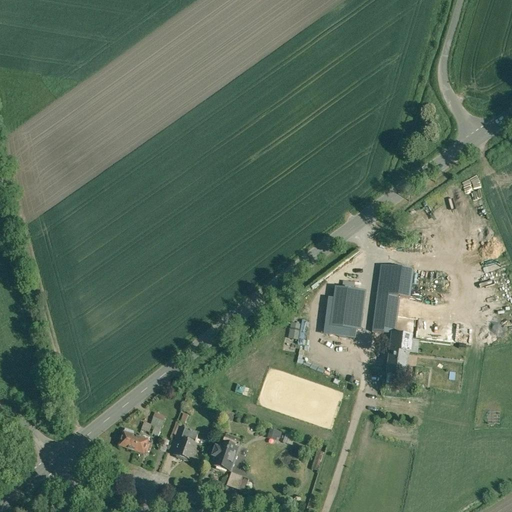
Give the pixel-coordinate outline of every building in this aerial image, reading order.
[(414,271),(382,267),(373,333),(395,336),(400,299),(410,300),(414,271)] [(360,291),(336,288),(331,328),(355,331),(360,291)] [(298,340),(300,325),(291,323),(288,339),(298,340)] [(406,354),(390,353),(388,374),(404,376),(406,354)] [(270,428),(267,438),(277,441),(280,431),(270,428)] [(199,434),(186,429),(183,437),(186,439),(185,441),(195,444),(199,434)] [(132,432),(126,430),(125,434),(124,434),(120,447),(144,456),(145,453),(148,454),(150,445),(148,445),(149,442),(151,437),(143,434),(141,440),(131,436),(132,432)] [(286,433),(283,443),(291,445),(294,436),(286,433)] [(240,440),(226,435),(223,444),(223,443),(214,467),(230,473),(238,449),(237,449),(239,445),(240,440)] [(160,450),(165,452),(168,440),(164,439),(160,450)] [(185,441),(182,439),(176,456),(183,459),(183,460),(184,461),(188,462),(189,462),(189,461),(191,462),(197,445),(195,444),(185,441)] [(317,451),(312,468),(319,470),(324,453),(317,451)] [(243,477),(232,473),(227,487),(238,491),(243,477)]
